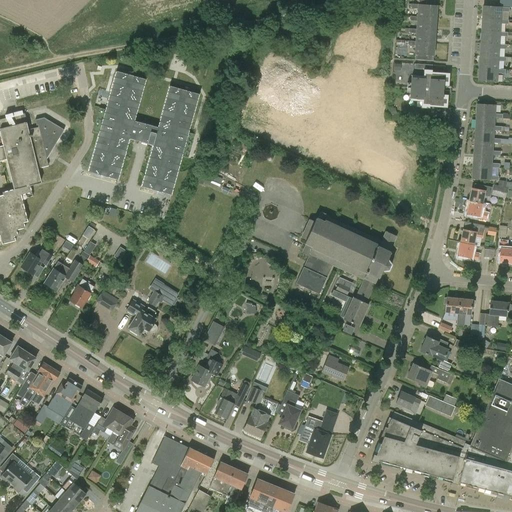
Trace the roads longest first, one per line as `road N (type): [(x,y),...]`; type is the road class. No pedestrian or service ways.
road 1 (secondary): [(341,488),(158,405),(0,304)]
road 2 (residential): [(341,488),(427,275)]
road 3 (residential): [(461,90),(427,275)]
